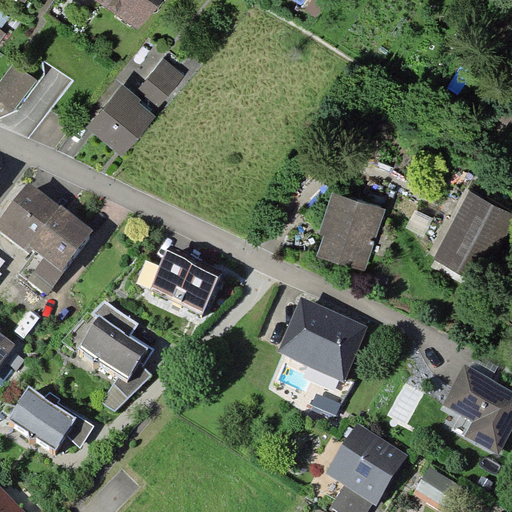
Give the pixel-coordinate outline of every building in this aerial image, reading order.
[(156,0),(96,0),(137,28),(156,0)] [(183,79),(161,60),(137,90),(159,108),(183,79)] [(35,82),(12,66),(0,82),(0,100),(15,111),(35,82)] [(154,116),(119,87),(86,125),(122,154),(154,116)] [(93,230),(28,183),(0,220),(0,227),(62,272),(93,230)] [(511,233),(511,215),(470,193),(434,261),(484,287),(511,233)] [(384,211),(335,197),(317,261),(366,275),(384,211)] [(222,281),(170,257),(151,300),(203,323),(222,281)] [(367,337),(299,309),(277,361),(345,389),(367,337)] [(148,358),(96,327),(78,359),(129,389),(148,358)] [(0,374),(15,354),(0,342),(0,374)] [(511,438),(511,399),(464,373),(443,411),(474,427),(466,441),(501,460),(511,438)] [(75,428),(28,400),(9,432),(56,460),(75,428)] [(377,511),(408,464),(357,432),(326,481),(376,511),(377,511)] [(429,473),(414,500),(435,511),(451,511),(462,492),(429,473)] [(481,479),(476,491),(487,497),(493,486),(481,479)] [(0,511),(17,511),(0,494),(0,511)]
